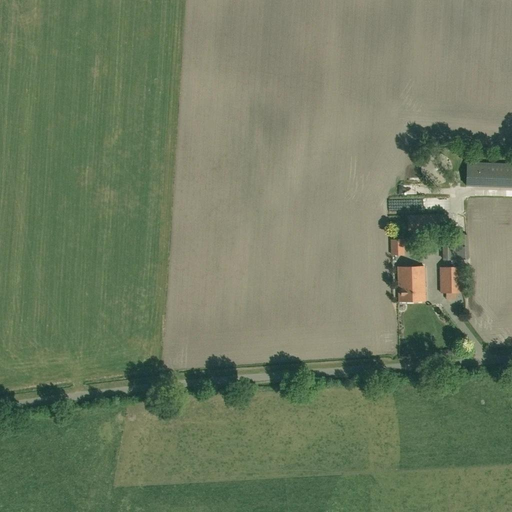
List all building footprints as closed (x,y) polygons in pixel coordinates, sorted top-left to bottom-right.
[(466,186),(511,188),(511,163),(466,162),(466,186)] [(408,194),(425,194),(425,186),(408,186),(408,194)] [(439,214),(419,214),(407,215),(408,231),(419,230),(440,229),(439,214)] [(467,235),(465,235),(454,236),(454,238),(442,238),(442,260),(455,260),(455,259),(468,259),(467,235)] [(391,255),(404,255),(404,239),(390,239),(391,255)] [(425,301),(424,272),(424,267),(397,267),(399,302),(425,301)] [(462,293),(461,272),(461,267),(439,267),(440,293),(462,293)]
